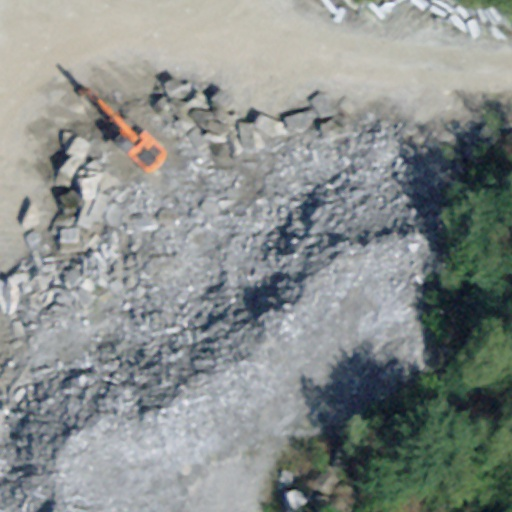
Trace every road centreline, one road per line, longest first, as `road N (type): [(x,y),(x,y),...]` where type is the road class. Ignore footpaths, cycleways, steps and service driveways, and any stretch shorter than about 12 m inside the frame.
road 1 (track): [(45,0),(100,82),(128,155),(109,267),(42,346),(0,377)]
road 2 (track): [(511,60),(316,41),(125,0)]
